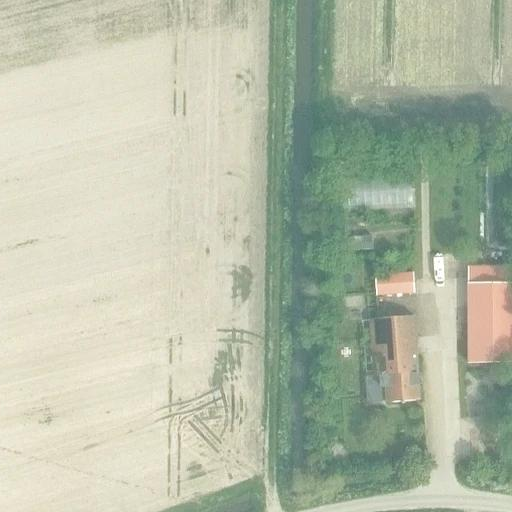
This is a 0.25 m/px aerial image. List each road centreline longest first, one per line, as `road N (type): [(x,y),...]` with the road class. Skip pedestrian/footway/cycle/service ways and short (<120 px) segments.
road 1 (track): [(274,511),(267,442),(277,0)]
road 2 (unclassified): [(331,511),(461,496),(511,506)]
